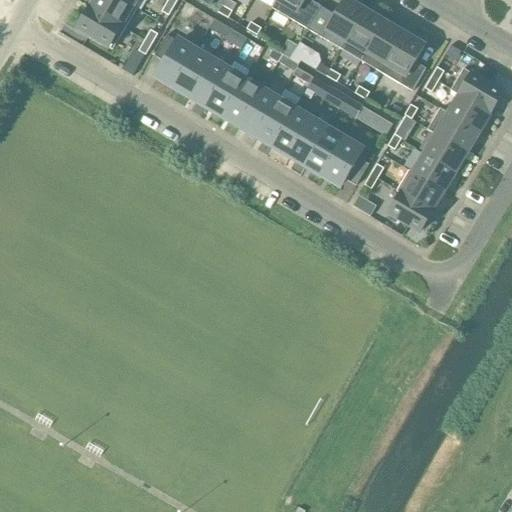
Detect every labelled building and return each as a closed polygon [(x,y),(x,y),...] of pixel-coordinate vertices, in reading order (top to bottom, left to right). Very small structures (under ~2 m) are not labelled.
[(116,0),(96,0),(90,11),(124,32),(136,12),(116,0)] [(116,0),(136,12),(137,10),(135,9),(140,0),(144,0),(148,2),(148,0),(116,0)] [(307,0),(278,0),(273,10),(304,29),(318,6),(307,0)] [(318,6),(304,29),(322,39),(342,51),(365,12),(345,0),(335,16),(318,6)] [(175,7),(168,3),(162,13),(169,17),(175,7)] [(218,14),(228,20),(232,13),(222,6),(218,14)] [(113,51),(124,32),(90,11),(78,31),(113,51)] [(362,63),(385,24),(365,12),(342,51),(362,63)] [(214,21),(209,30),(225,39),(231,30),(214,21)] [(251,24),(247,31),(257,37),(261,30),(251,24)] [(381,75),(404,35),(385,24),(362,63),(381,75)] [(225,39),(224,41),(241,51),(247,40),(231,30),(225,39)] [(152,46),(158,36),(151,32),(145,42),(152,46)] [(415,64),(425,48),(404,35),(381,75),(412,93),(426,70),(415,64)] [(175,88),(195,54),(167,37),(155,57),(166,64),(157,78),(175,88)] [(152,46),(145,42),(139,53),(146,57),(152,46)] [(273,51),(268,58),(278,64),(282,56),(273,51)] [(191,98),(212,63),(195,54),(175,88),(191,98)] [(208,108),(228,73),(212,63),(191,98),(208,108)] [(326,78),(330,71),(320,65),(316,72),(326,78)] [(437,69),(431,79),(438,84),(444,73),(437,69)] [(309,86),(313,79),(297,70),(293,77),(309,86)] [(460,96),(459,97),(490,115),(503,93),(464,70),(451,91),(460,96)] [(330,71),(326,78),(337,84),(341,77),(330,71)] [(224,118),(245,83),(228,73),(208,108),(224,118)] [(431,79),(425,90),(432,94),(438,84),(431,79)] [(314,80),(304,97),(311,101),(314,95),(324,100),(324,99),(330,89),(314,80)] [(241,127),(261,93),(245,83),(224,118),(241,127)] [(355,95),(366,101),(370,94),(359,88),(355,95)] [(330,89),(324,99),(334,105),(340,95),(330,89)] [(257,137),(278,103),(261,93),(241,127),(257,137)] [(479,134),(490,115),(459,97),(448,115),(440,110),(440,111),(479,134)] [(347,99),(341,109),(351,115),(357,105),(347,99)] [(274,147),(294,112),(278,103),(257,137),(274,147)] [(411,106),(405,117),(412,121),(418,111),(411,106)] [(428,130),(467,153),(479,134),(440,111),(428,130)] [(290,157),(311,122),(294,112),(274,147),(290,157)] [(307,167),(327,132),(311,122),(290,157),(307,167)] [(400,127),(394,137),(401,141),(407,131),(400,127)] [(455,173),(467,153),(428,130),(428,131),(436,136),(425,155),(455,173)] [(323,176),(344,142),(327,132),(307,167),(323,176)] [(394,137),(388,147),(395,152),(401,141),(394,137)] [(341,187),(361,152),(344,142),(323,176),(341,187)] [(444,193),(455,173),(425,155),(413,174),(409,172),(444,193)] [(377,166),(371,176),(378,180),(384,170),(377,166)] [(409,172),(398,191),(432,212),(444,193),(409,172)] [(371,176),(365,187),(372,191),(378,180),(371,176)] [(420,233),(432,212),(398,191),(397,193),(401,195),(389,215),(420,233)]
